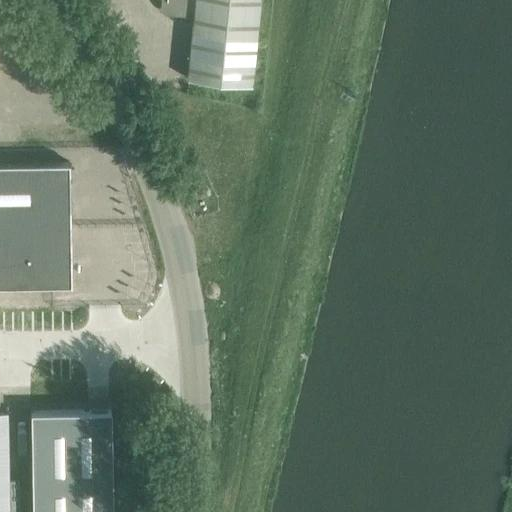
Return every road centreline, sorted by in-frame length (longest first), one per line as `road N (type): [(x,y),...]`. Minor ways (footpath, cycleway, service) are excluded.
road 1 (unclassified): [(195,341),(165,200),(129,117),(52,0)]
road 2 (unclassified): [(195,341),(0,345)]
road 3 (unclassified): [(192,511),(195,341)]
